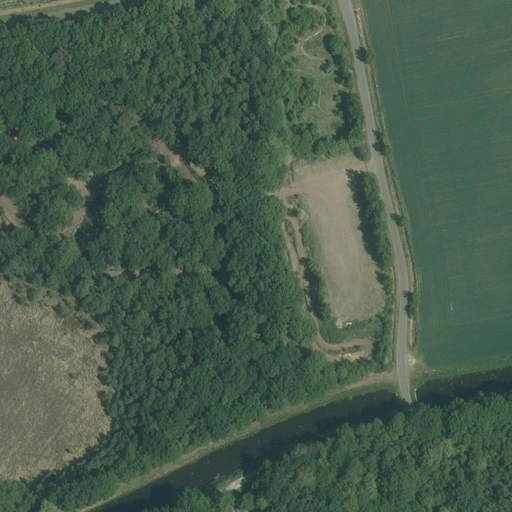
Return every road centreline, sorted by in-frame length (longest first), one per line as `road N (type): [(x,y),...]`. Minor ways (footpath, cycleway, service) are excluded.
road 1 (unclassified): [(343,0),(403,281),(401,364),(410,420)]
road 2 (unclassified): [(410,420),(253,474),(212,511)]
road 3 (unclassified): [(0,26),(147,0)]
